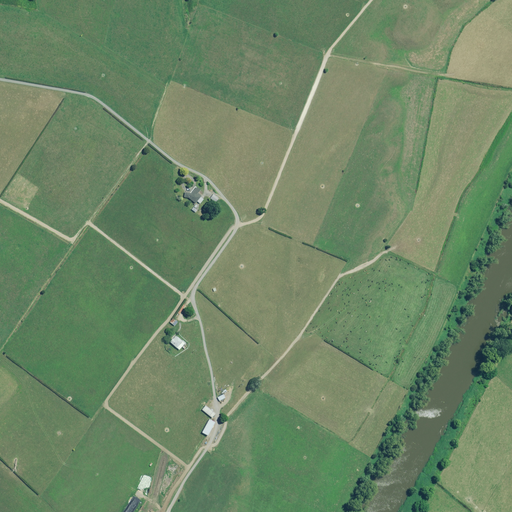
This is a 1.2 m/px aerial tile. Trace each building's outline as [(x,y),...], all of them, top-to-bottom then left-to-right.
[(200,190),(196,187),(191,194),(185,192),(184,197),(188,198),(195,203),(197,201),(200,204),(203,199),(200,197),(202,195),(198,192),(200,190)] [(218,198),(213,194),(210,198),(215,203),(218,198)] [(184,343),(175,336),(173,339),(172,339),(169,342),(179,350),(184,343)] [(215,414),(205,406),(202,410),(211,418),(215,414)] [(214,423),(209,419),(201,433),(207,436),(214,423)]
